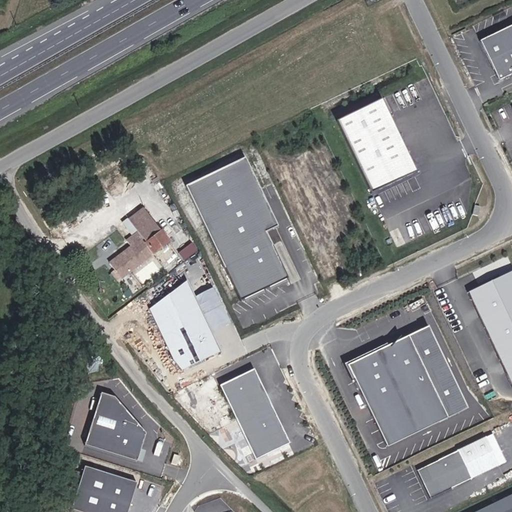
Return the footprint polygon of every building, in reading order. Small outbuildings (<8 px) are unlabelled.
[(511,73),(511,25),(478,42),(498,81),(511,73)] [(418,172),(383,99),(361,110),(396,182),(418,172)] [(278,228),(244,159),(185,188),(241,303),(288,280),(266,234),(278,228)] [(117,281),(168,243),(145,210),(130,221),(139,233),(129,241),(133,247),(107,268),(117,281)] [(511,270),(469,292),(511,377),(511,270)] [(219,349),(185,278),(148,307),(177,369),(219,349)] [(466,409),(427,327),(347,366),(387,448),(466,409)] [(290,444),(254,370),(221,385),(257,460),(290,444)] [(116,399),(102,395),(87,447),(138,464),(148,436),(116,399)] [(429,499),(498,465),(485,438),(416,471),(429,499)] [(129,511),(138,485),(83,467),(70,507),(86,511),(129,511)] [(511,511),(511,494),(474,511),(511,511)]
